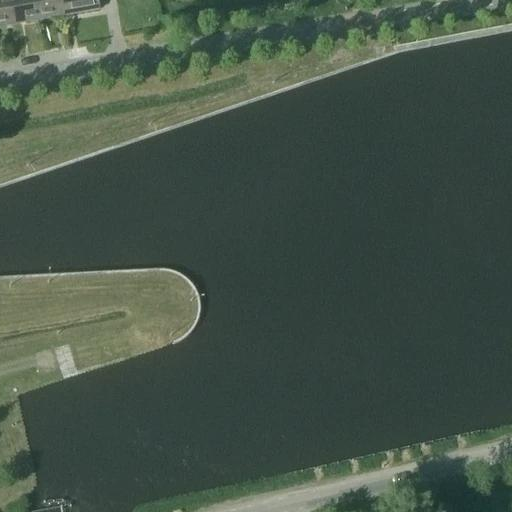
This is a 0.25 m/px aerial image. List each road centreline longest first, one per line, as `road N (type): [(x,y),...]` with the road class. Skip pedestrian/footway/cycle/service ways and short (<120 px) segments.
road 1 (tertiary): [(0,81),(471,0)]
road 2 (tertiary): [(261,511),(511,451)]
